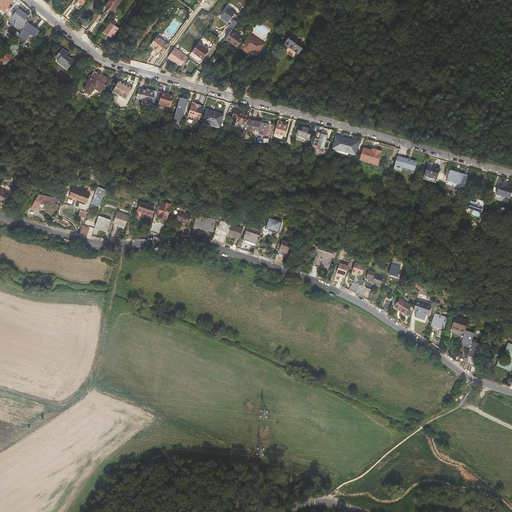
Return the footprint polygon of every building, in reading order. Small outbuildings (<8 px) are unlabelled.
[(12,0),(0,0),(0,3),(3,5),(2,7),(6,10),(12,0)] [(19,28),(23,23),(29,15),(19,7),(13,16),(17,19),(16,20),(15,25),(19,28)] [(93,7),(85,19),(89,22),(97,10),(93,7)] [(233,16),(222,9),(217,17),(218,17),(220,19),(221,19),(220,20),(220,21),(224,24),(225,23),(226,21),(228,22),(226,25),(228,27),(230,28),(231,27),(236,19),(236,18),(233,16)] [(27,23),(19,35),(38,49),(42,42),(37,39),(42,33),(27,23)] [(114,30),(105,24),(98,34),(107,40),(114,30)] [(229,30),(223,40),(233,47),(239,37),(229,30)] [(187,42),(190,37),(184,33),(181,38),(187,42)] [(165,52),(171,43),(158,34),(153,43),(157,46),(156,47),(157,47),(160,49),(161,50),(161,49),(165,52)] [(283,35),(278,42),(286,48),(285,49),(291,54),(297,45),(283,35)] [(244,36),(235,50),(249,59),(258,45),(244,36)] [(204,37),(196,50),(205,56),(212,45),(207,42),(208,40),(204,37)] [(179,54),(186,44),(180,40),(172,52),(175,54),(176,53),(179,54)] [(187,59),(193,49),(186,44),(179,54),(181,56),(187,59)] [(54,58),(68,69),(74,61),(68,55),(69,54),(62,48),(54,58)] [(196,50),(194,49),(187,59),(189,61),(196,50)] [(12,52),(0,57),(0,64),(14,59),(12,52)] [(84,88),(91,92),(94,87),(95,86),(102,74),(102,73),(95,69),(84,88)] [(107,77),(102,74),(95,86),(98,87),(99,90),(102,92),(107,84),(108,85),(108,84),(110,80),(107,78),(107,77)] [(132,86),(119,79),(113,91),(127,98),(132,86)] [(153,91),(145,88),(138,85),(134,94),(149,100),(153,91)] [(164,94),(164,93),(157,90),(151,102),(155,104),(156,102),(167,107),(171,97),(164,94)] [(188,98),(180,96),(176,110),(175,111),(174,117),(176,118),(181,119),(182,114),(183,114),(188,98)] [(188,114),(200,118),(204,104),(195,102),(194,103),(192,102),(188,114)] [(219,126),(223,114),(207,108),(203,120),(219,126)] [(241,123),(246,125),(250,113),(240,111),(240,110),(235,109),(232,117),(237,118),(235,126),(240,127),(241,123)] [(264,135),(268,124),(254,120),(252,127),(255,128),(253,132),(255,134),(258,134),(260,133),(264,135)] [(281,122),(282,121),(277,120),(273,132),(284,135),(288,125),(281,123),(281,122)] [(296,138),(307,142),(311,129),(300,125),(296,138)] [(321,133),(319,139),(315,138),(313,145),(328,149),(330,141),(326,140),(328,135),(321,133)] [(358,142),(336,136),(333,148),(355,154),(358,142)] [(372,150),(363,147),(359,159),(377,164),(381,151),(375,149),(374,152),(372,151),(372,150)] [(416,162),(397,156),(393,169),(401,171),(402,168),(413,171),(416,162)] [(433,166),(427,165),(424,175),(436,179),(440,168),(436,166),(435,167),(433,166)] [(468,175),(450,169),(446,180),(464,186),(468,175)] [(496,194),(509,198),(511,190),(511,188),(508,187),(504,186),(505,184),(499,183),(496,194)] [(86,203),(90,192),(73,185),(69,197),(86,203)] [(25,194),(31,198),(35,189),(29,186),(25,194)] [(4,203),(10,193),(0,187),(0,200),(4,203)] [(92,202),(100,205),(106,190),(98,187),(92,202)] [(33,209),(40,210),(41,202),(55,205),(55,201),(58,201),(59,197),(36,193),(33,209)] [(479,201),(471,199),(467,211),(470,212),(469,217),(471,217),(479,220),(480,217),(482,212),(480,212),(483,202),(479,201)] [(147,215),(152,217),(155,205),(141,201),(138,210),(147,213),(147,215)] [(158,214),(166,216),(168,208),(161,205),(158,214)] [(81,209),(78,218),(85,221),(88,212),(81,209)] [(177,219),(189,223),(191,214),(179,210),(177,219)] [(114,223),(126,226),(129,216),(117,212),(114,223)] [(212,233),(215,223),(197,217),(195,225),(205,228),(205,230),(212,233)] [(266,231),(278,234),(281,224),(269,220),(266,231)] [(103,221),(99,230),(105,232),(107,233),(109,226),(111,223),(103,221)] [(219,232),(228,234),(231,226),(222,223),(219,232)] [(179,236),(188,236),(191,228),(191,227),(183,224),(179,236)] [(228,237),(239,240),(243,230),(231,226),(228,234),(228,237)] [(161,237),(163,232),(151,228),(149,235),(154,236),(154,235),(161,237)] [(197,232),(191,228),(188,236),(195,237),(197,238),(197,232)] [(90,231),(83,229),(80,236),(88,238),(90,231)] [(202,240),(212,244),(212,242),(214,236),(200,232),(199,236),(201,237),(203,238),(202,240)] [(259,238),(245,233),(242,242),(256,246),(259,238)] [(219,238),(214,236),(212,242),(217,244),(224,246),(227,239),(220,237),(219,238)] [(290,245),(278,241),(275,250),(287,254),(290,245)] [(315,246),(308,243),(307,246),(310,247),(309,249),(313,251),(315,246)] [(315,251),(318,252),(311,273),(317,275),(319,267),(322,268),(329,248),(317,244),(315,251)] [(338,251),(329,248),(322,268),(329,270),(333,257),(335,258),(338,251)] [(337,275),(345,277),(349,265),(340,263),(337,275)] [(352,273),(362,276),(366,266),(355,263),(352,273)] [(389,274),(398,277),(401,267),(392,264),(389,274)] [(373,283),(381,285),(384,277),(376,275),(376,273),(369,270),(366,278),(374,280),(373,283)] [(348,292),(356,295),(359,286),(352,283),(348,292)] [(367,288),(359,285),(359,286),(356,295),(363,299),(367,288)] [(406,315),(412,307),(401,299),(395,307),(406,315)] [(426,317),(428,317),(431,307),(416,302),(413,313),(417,314),(415,320),(424,323),(426,317)] [(448,316),(436,312),(435,314),(432,324),(439,326),(438,328),(444,330),(447,318),(448,316)] [(450,336),(453,337),(454,335),(464,338),(465,334),(467,326),(454,322),(450,336)] [(474,336),(465,334),(464,338),(463,340),(459,352),(457,361),(456,363),(464,366),(465,362),(466,362),(465,366),(474,369),(481,347),(471,344),(474,336)] [(511,368),(511,345),(507,344),(503,356),(506,357),(504,362),(498,360),(496,368),(511,372),(511,368)] [(449,359),(457,361),(459,352),(452,350),(449,359)]
